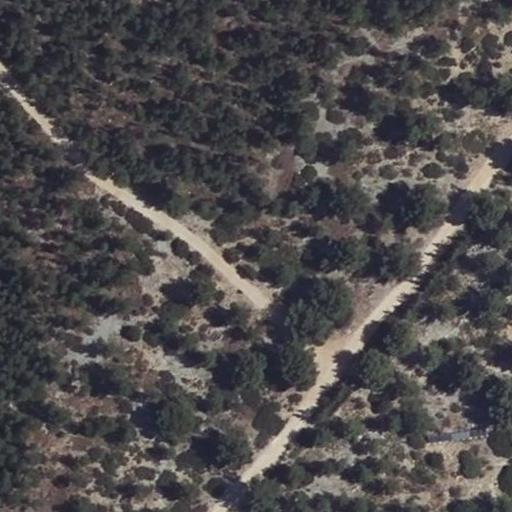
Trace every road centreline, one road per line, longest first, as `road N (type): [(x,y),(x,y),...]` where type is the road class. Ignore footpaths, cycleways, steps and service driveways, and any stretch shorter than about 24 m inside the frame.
road 1 (track): [(340,362),(81,164),(0,69)]
road 2 (track): [(511,153),(340,362)]
road 3 (track): [(340,362),(220,511)]
